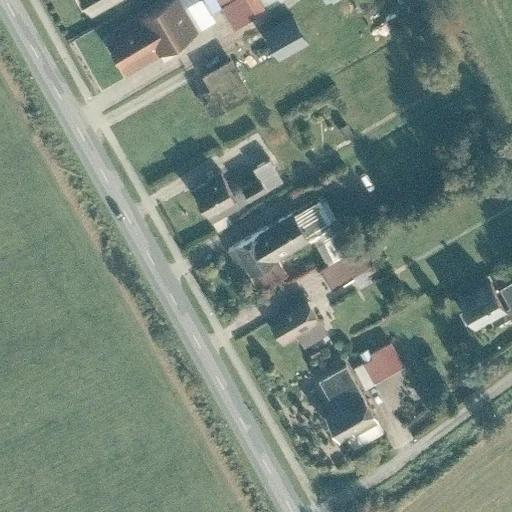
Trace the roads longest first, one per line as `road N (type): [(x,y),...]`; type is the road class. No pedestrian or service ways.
road 1 (tertiary): [(5,0),(291,511)]
road 2 (residential): [(511,378),(324,511)]
